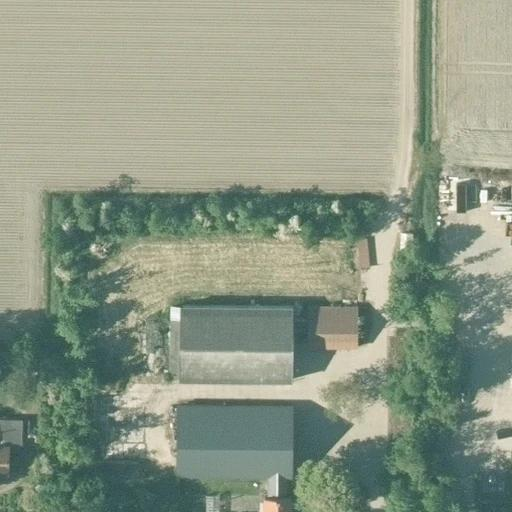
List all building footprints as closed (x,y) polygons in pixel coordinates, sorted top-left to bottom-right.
[(496,191),(506,191),(508,154),(498,154),(496,191)] [(181,305),(181,379),(291,380),(292,306),(181,305)] [(356,348),(357,308),(307,307),(307,348),(356,348)] [(124,384),(122,463),(160,464),(162,385),(124,384)] [(290,477),(290,407),(177,406),(176,475),(267,476),(267,496),(263,496),(263,511),(289,511),(290,497),(285,497),(285,477),(290,477)] [(0,476),(8,476),(8,450),(21,450),(21,420),(0,419),(0,476)]
